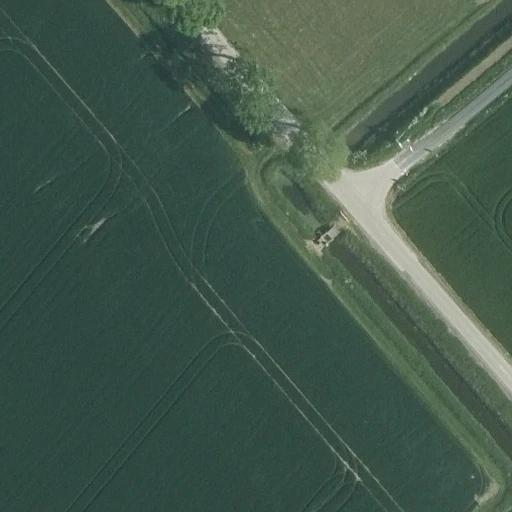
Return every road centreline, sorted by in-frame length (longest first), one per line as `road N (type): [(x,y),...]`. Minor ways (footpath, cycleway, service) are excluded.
road 1 (tertiary): [(360,212),(175,0)]
road 2 (tertiary): [(511,384),(360,212)]
road 3 (unclassified): [(360,212),(511,84)]
